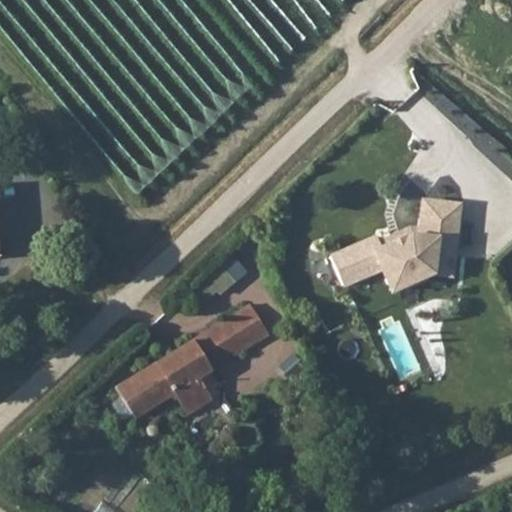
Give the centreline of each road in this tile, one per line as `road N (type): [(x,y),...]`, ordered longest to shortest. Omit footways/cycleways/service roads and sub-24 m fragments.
road 1 (unclassified): [(0,421),(436,0)]
road 2 (track): [(380,0),(123,249),(114,271),(118,309)]
